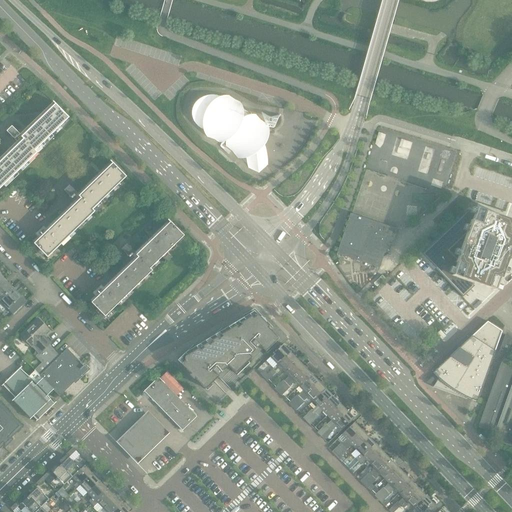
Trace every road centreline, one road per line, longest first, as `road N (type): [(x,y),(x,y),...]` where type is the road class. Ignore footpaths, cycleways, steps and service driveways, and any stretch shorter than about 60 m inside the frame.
road 1 (secondary): [(0,2),(244,260)]
road 2 (secondary): [(266,242),(11,0)]
road 3 (secondary): [(511,500),(281,256)]
road 4 (secondary): [(260,276),(483,511)]
road 5 (unclassified): [(202,0),(494,89)]
road 6 (residential): [(299,458),(250,409),(152,503)]
road 7 (unclassified): [(352,128),(303,102),(192,66),(176,71)]
road 8 (tertiary): [(281,256),(337,187),(351,132)]
road 9 (tertiary): [(351,132),(321,182),(266,242)]
road 10 (tertiary): [(352,128),(389,0)]
road 11 (tertiary): [(155,340),(260,276)]
road 12 (tertiary): [(244,260),(155,340)]
